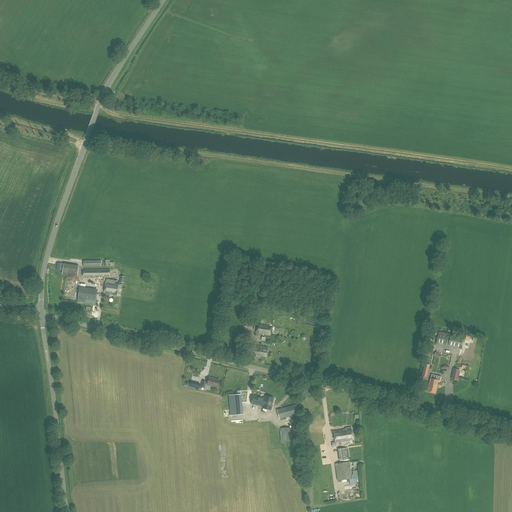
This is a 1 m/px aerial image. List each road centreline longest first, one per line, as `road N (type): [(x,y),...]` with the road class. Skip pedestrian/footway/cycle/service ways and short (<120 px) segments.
road 1 (unclassified): [(511,433),(41,314)]
road 2 (unclassified): [(41,314),(46,257),(95,111),(163,0)]
road 3 (unclassified): [(65,511),(41,314)]
